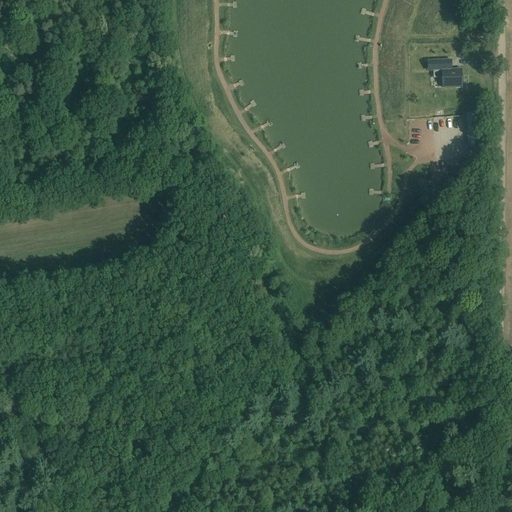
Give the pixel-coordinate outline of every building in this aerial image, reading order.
[(462,38),(460,56),(473,58),(475,40),(462,38)] [(461,87),(461,70),(451,69),(450,60),(432,61),(433,70),(433,78),(442,77),(443,88),(461,87)] [(479,113),(466,114),(469,148),(482,147),(479,113)] [(449,162),(450,172),(470,170),(469,161),(449,162)] [(460,489),(455,493),(461,504),(467,500),(460,489)] [(434,511),(435,511),(429,503),(412,511),(434,511)]
